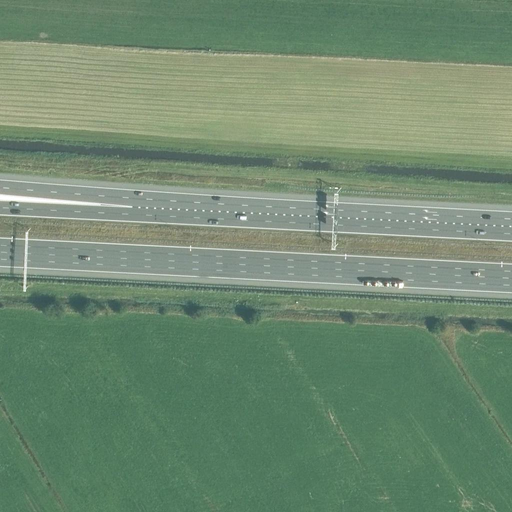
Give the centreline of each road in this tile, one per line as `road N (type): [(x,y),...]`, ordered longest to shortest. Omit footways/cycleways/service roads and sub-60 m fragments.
road 1 (motorway): [(0,250),(511,277)]
road 2 (motorway): [(511,226),(140,208)]
road 3 (motorway): [(140,208),(0,188)]
road 4 (motorway): [(140,208),(0,205)]
